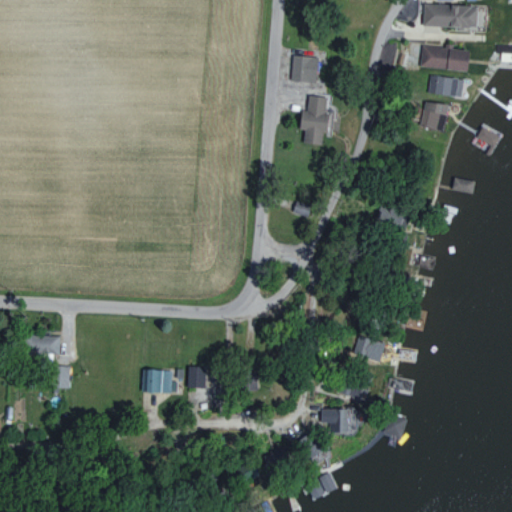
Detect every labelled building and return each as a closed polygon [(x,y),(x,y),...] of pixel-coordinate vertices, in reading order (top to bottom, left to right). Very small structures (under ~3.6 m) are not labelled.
[(475,5),(422,3),(421,26),(474,28),(475,5)] [(467,50),(420,44),(418,65),(464,72),(467,50)] [(291,74),(315,75),(316,56),(292,55),(291,74)] [(460,94),(461,77),(428,75),(427,92),(460,94)] [(301,141),(321,144),(327,96),(307,94),(305,109),(299,108),(297,128),(303,128),(301,141)] [(418,124),(440,130),(447,104),(424,98),(418,124)] [(474,136),(492,145),(497,134),(479,126),(474,136)] [(305,216),(309,205),(295,199),(291,210),(305,216)] [(401,224),(406,212),(381,203),(377,215),(401,224)] [(58,353),(59,335),(21,334),(21,352),(58,353)] [(377,360),(383,343),(357,334),(352,351),(377,360)] [(68,365),(51,365),(51,389),(67,389),(68,365)] [(186,367),(185,387),(215,388),(216,368),(186,367)] [(169,391),(170,369),(144,368),(143,390),(169,391)] [(337,392),(359,394),(360,382),(338,380),(337,392)] [(319,421),(337,420),(338,431),(346,431),(346,420),(353,420),(352,406),(319,408),(319,421)] [(382,432),(401,436),(405,417),(387,413),(382,432)]
